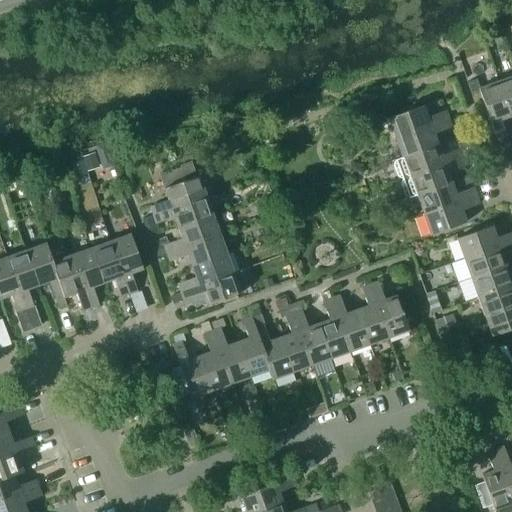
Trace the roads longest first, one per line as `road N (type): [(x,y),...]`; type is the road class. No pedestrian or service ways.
road 1 (residential): [(139,511),(132,501),(322,427)]
road 2 (residential): [(322,427),(354,440),(511,386)]
